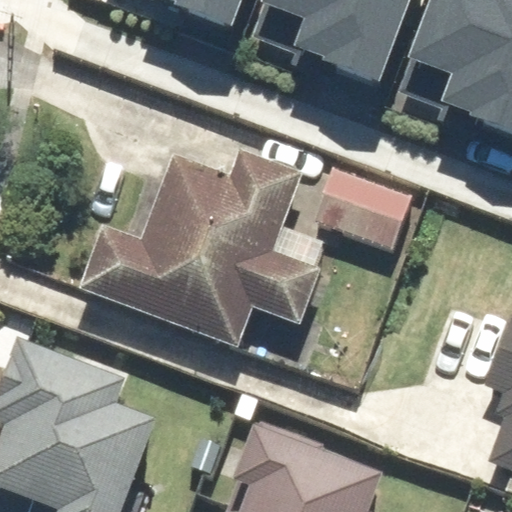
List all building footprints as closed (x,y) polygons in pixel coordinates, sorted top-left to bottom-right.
[(157,0),(243,33),(255,0),(157,0)] [(268,0),(253,38),(386,91),(422,0),(268,0)] [(511,0),(441,0),(404,94),(511,136),(511,0)] [(257,315),(257,314),(306,332),(326,280),(278,262),(298,204),(307,179),(256,161),(247,186),(177,161),(146,249),(105,234),(82,297),(239,355),(254,314),(257,315)] [(420,203),(337,173),(315,232),(398,262),(420,203)] [(511,334),(492,388),(511,395),(511,401),(489,471),(511,479),(511,334)] [(0,421),(0,429),(15,435),(0,473),(0,511),(149,511),(178,438),(127,419),(138,390),(27,349),(0,421)] [(235,511),(376,511),(387,483),(261,437),(241,492),(242,493),(235,511)]
